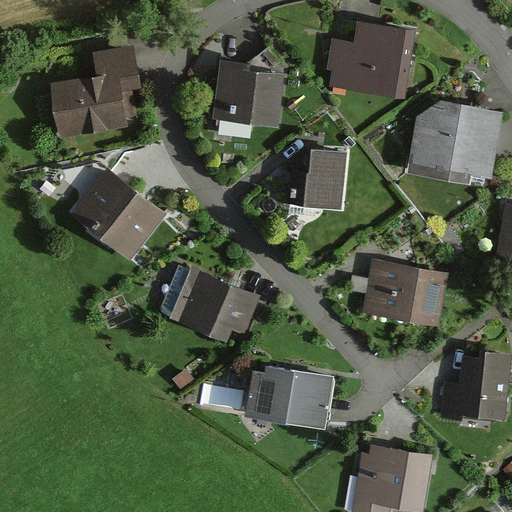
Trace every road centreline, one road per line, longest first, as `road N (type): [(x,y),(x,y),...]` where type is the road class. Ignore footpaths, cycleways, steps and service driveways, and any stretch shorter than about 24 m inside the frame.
road 1 (residential): [(247,0),(213,20),(175,66),(171,118),(180,145),(194,177),(231,220),(379,373)]
road 2 (track): [(213,20),(172,12),(0,52)]
